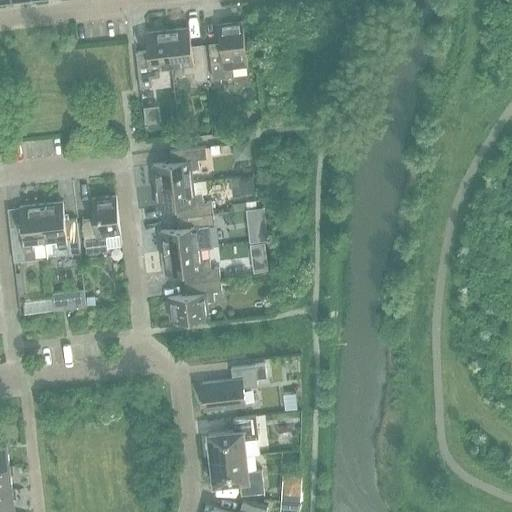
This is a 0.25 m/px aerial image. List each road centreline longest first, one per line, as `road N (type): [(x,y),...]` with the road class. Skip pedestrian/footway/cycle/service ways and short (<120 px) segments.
road 1 (residential): [(147,363),(120,158),(0,171)]
road 2 (residential): [(0,200),(21,381)]
road 3 (residential): [(0,20),(165,0)]
road 4 (residential): [(186,511),(178,381),(147,363)]
road 5 (residential): [(21,381),(36,511)]
road 6 (residential): [(147,363),(21,381)]
